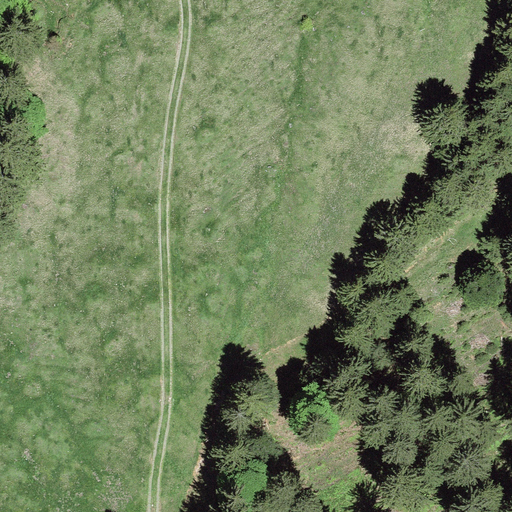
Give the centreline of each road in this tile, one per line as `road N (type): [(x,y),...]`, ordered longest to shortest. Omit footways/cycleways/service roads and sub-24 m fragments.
road 1 (track): [(153,511),(167,331),(163,174),(183,0)]
road 2 (track): [(190,511),(232,400),(267,363),(417,267),(511,191)]
